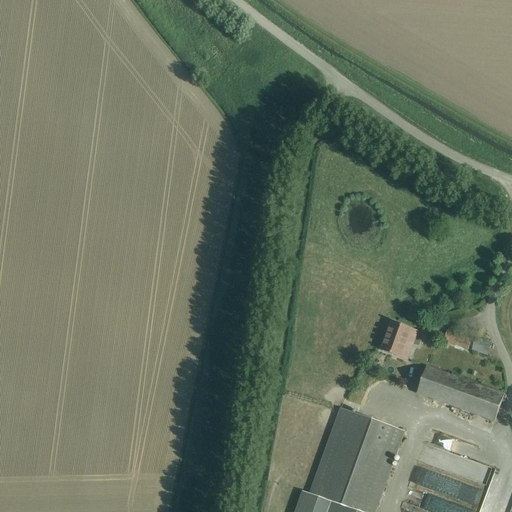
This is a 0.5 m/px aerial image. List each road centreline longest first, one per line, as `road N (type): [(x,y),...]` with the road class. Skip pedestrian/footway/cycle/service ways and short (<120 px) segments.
road 1 (unclassified): [(222,511),(274,175),(293,134),(340,82)]
road 2 (unclassified): [(511,181),(435,146),(340,82)]
road 3 (unclassified): [(340,82),(234,0)]
